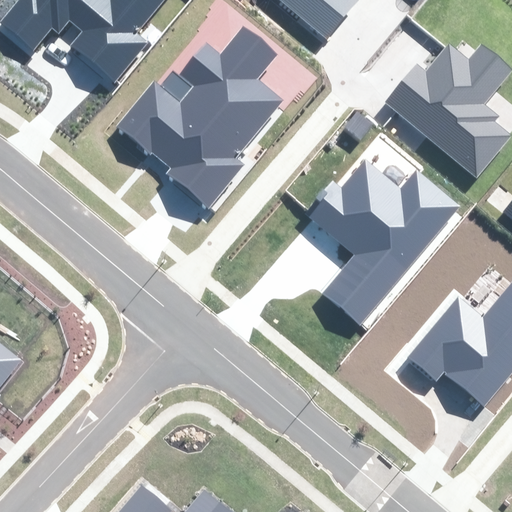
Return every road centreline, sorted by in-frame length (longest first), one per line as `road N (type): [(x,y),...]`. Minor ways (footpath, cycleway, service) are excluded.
road 1 (residential): [(405,511),(184,327)]
road 2 (residential): [(184,327),(21,511)]
road 3 (residential): [(184,327),(0,171)]
